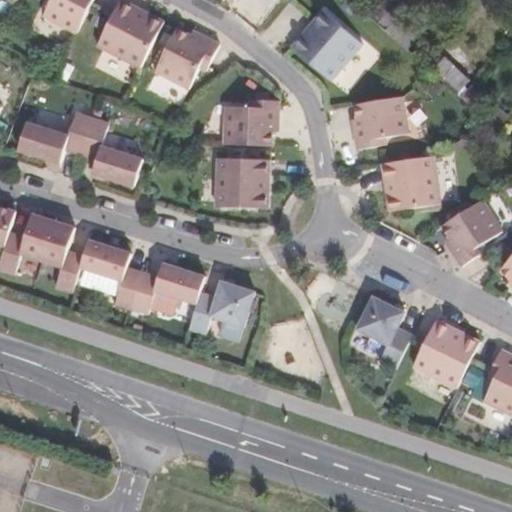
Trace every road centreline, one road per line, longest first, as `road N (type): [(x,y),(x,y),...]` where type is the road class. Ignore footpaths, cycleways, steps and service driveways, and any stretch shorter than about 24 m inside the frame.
road 1 (tertiary): [(511,511),(0,353)]
road 2 (primary): [(387,511),(144,430),(0,353)]
road 3 (residential): [(333,233),(269,257),(229,256),(0,186)]
road 4 (residential): [(184,0),(219,17),(306,92),(333,233)]
road 5 (residential): [(511,323),(333,233)]
